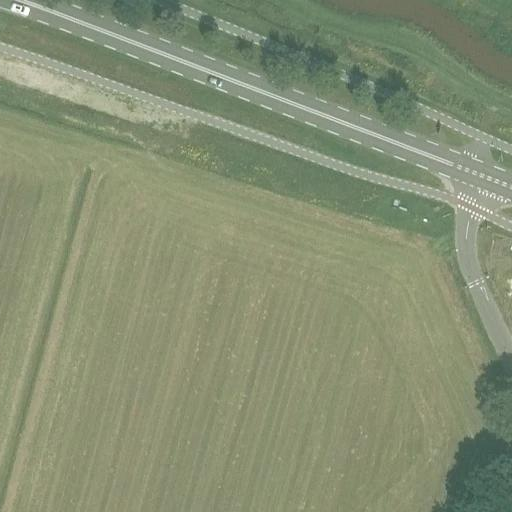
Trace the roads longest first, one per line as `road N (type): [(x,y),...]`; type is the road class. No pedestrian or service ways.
road 1 (primary): [(483,177),(9,0)]
road 2 (unclassified): [(511,361),(478,289),(466,238),(483,177)]
